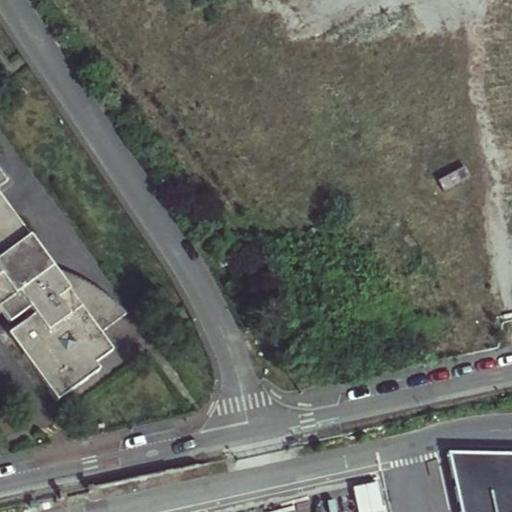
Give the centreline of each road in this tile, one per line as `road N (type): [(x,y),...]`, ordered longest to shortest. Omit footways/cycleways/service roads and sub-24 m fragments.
road 1 (residential): [(256,435),(237,371),(185,260),(11,0)]
road 2 (tertiary): [(256,435),(0,491)]
road 3 (tertiary): [(511,380),(256,435)]
